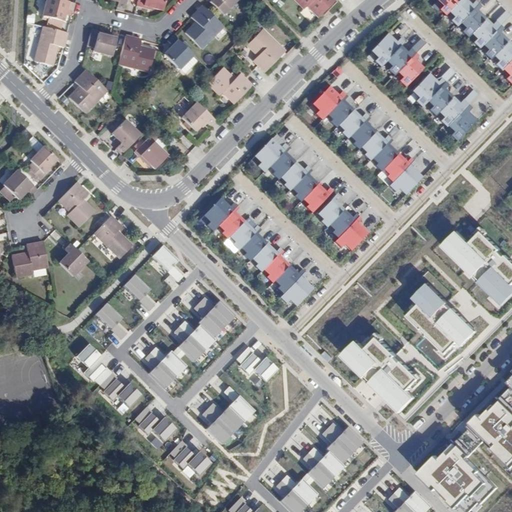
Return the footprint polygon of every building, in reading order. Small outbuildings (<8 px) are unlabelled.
[(68,11),(72,12),(75,4),(60,0),(45,0),(42,16),(49,18),(63,22),(64,17),(66,10),(68,11)] [(120,11),(123,12),(126,0),(109,0),(113,1),(118,2),(117,5),(115,10),(120,11)] [(137,0),(137,4),(153,8),(162,10),(164,0),(137,0)] [(211,0),(209,2),(219,12),(224,7),(227,9),(236,0),(211,0)] [(334,0),(295,0),(304,8),(307,5),(319,17),(334,0)] [(436,0),(436,1),(442,6),(438,10),(445,16),(448,13),(448,12),(459,0),(436,0)] [(471,5),(465,0),(459,0),(448,12),(448,13),(453,18),(450,21),(456,27),(459,24),(459,23),(478,4),(475,1),(471,5)] [(485,19),(478,11),(481,7),(478,4),(459,23),(459,24),(464,29),(461,32),(467,38),(471,35),(470,34),(485,19)] [(201,49),(218,31),(214,26),(218,22),(202,6),(195,13),(191,18),(196,23),(193,27),(192,25),(185,33),(201,49)] [(63,22),(49,18),(47,25),(61,29),(63,22)] [(476,40),(472,43),(478,49),(482,46),(482,45),(501,26),(498,23),(494,27),(485,19),(470,34),(471,35),(476,40)] [(218,31),(223,26),(218,22),(214,26),(218,31)] [(504,29),(501,26),(482,45),(482,46),(487,51),(483,54),(490,60),(493,57),(493,56),(508,41),(500,33),(504,29)] [(57,47),(63,49),(64,45),(67,33),(43,27),(34,62),(52,67),(57,47)] [(105,33),(91,29),(90,32),(112,37),(113,35),(105,33)] [(255,63),(265,73),(285,52),(263,30),(247,46),(255,53),(255,52),(259,55),(253,61),(255,63)] [(112,37),(90,32),(87,46),(94,48),(93,52),(112,56),(116,39),(112,37)] [(388,34),(370,52),(377,58),(374,62),(380,68),(386,62),(385,62),(400,46),(404,42),(400,38),(396,42),(388,34)] [(143,49),(145,42),(141,40),(125,36),(119,58),(126,60),(125,66),(149,72),(155,51),(149,49),(148,50),(143,49)] [(191,57),(193,55),(188,50),(182,44),(173,36),(170,39),(168,41),(171,44),(173,46),(169,49),(164,55),(178,70),(179,69),(191,57)] [(511,44),(508,41),(493,56),(493,57),(498,62),(495,65),(501,71),(502,70),(511,59),(511,44)] [(397,73),(415,53),(412,50),(408,54),(400,46),(385,62),(386,62),(391,67),(387,71),(393,77),(397,73)] [(405,88),(423,69),(415,60),(419,56),(415,53),(397,73),(402,78),(398,82),(405,88)] [(191,57),(179,69),(184,75),(196,62),(191,57)] [(118,64),(125,66),(126,60),(119,58),(118,64)] [(502,70),(508,76),(505,80),(511,86),(511,85),(511,59),(502,70)] [(233,105),(252,86),(242,76),(239,74),(236,78),(234,80),(230,76),(222,69),(207,84),(219,96),(221,93),(233,105)] [(102,87),(86,71),(75,82),(81,88),(77,91),(77,90),(69,98),(85,113),(102,96),(97,91),(102,87)] [(445,82),(442,79),(438,83),(429,74),(411,92),(418,99),(415,102),(421,108),(427,102),(426,102),(445,82)] [(427,102),(432,108),(429,111),(434,117),(438,113),(453,97),(444,89),(448,85),(445,82),(426,102),(427,102)] [(102,96),(107,91),(102,87),(97,91),(102,96)] [(329,87),(311,105),(318,111),(315,114),(321,121),(327,115),(346,95),(342,92),(338,96),(329,87)] [(348,97),(346,95),(327,115),(332,120),(330,122),(336,128),(338,126),(353,110),(344,101),(348,97)] [(443,118),(440,122),(446,128),(447,127),(446,126),(468,105),(464,101),(461,105),(453,97),(438,113),(443,118)] [(211,128),(216,122),(204,111),(198,105),(196,103),(182,119),(195,131),(200,126),(204,122),(207,124),(211,128)] [(198,105),(204,111),(207,109),(201,103),(198,105)] [(472,108),(468,105),(446,126),(447,127),(453,133),(450,136),(456,142),(477,121),(468,112),(472,108)] [(353,110),(338,126),(343,131),(341,133),(347,139),(349,137),(368,117),(366,115),(362,119),(353,110)] [(370,119),(368,117),(349,137),(354,142),(352,144),(358,150),(361,148),(376,132),(366,123),(370,119)] [(116,150),(121,155),(140,135),(125,121),(112,133),(118,140),(122,144),(120,145),(116,150)] [(26,143),(33,137),(25,130),(19,136),(26,143)] [(384,140),(376,132),(361,148),(366,153),(364,155),(370,161),(372,158),(391,139),(387,136),(384,140)] [(153,143),(158,139),(152,134),(144,142),(137,150),(136,151),(152,166),(155,169),(167,156),(160,150),(153,143)] [(137,150),(144,142),(140,138),(133,146),(137,150)] [(165,145),(158,139),(153,143),(160,150),(165,145)] [(271,139),(254,157),(261,163),(257,167),(263,173),(269,167),(288,147),(284,144),(281,148),(271,139)] [(393,141),(391,139),(372,158),(377,163),(375,166),(381,171),(384,169),(398,154),(389,145),(393,141)] [(49,167),(57,160),(48,151),(44,147),(30,161),(33,164),(28,169),(26,171),(31,176),(33,174),(37,178),(38,179),(49,167)] [(290,149),(288,147),(269,167),(274,172),(272,174),(278,180),(280,178),(296,162),(286,153),(290,149)] [(149,169),(152,166),(136,151),(133,154),(149,169)] [(398,154),(384,169),(389,174),(387,176),(393,182),(413,161),(410,158),(407,162),(398,154)] [(416,164),(413,161),(393,182),(389,185),(396,191),(399,188),(406,194),(422,177),(412,168),(416,164)] [(283,185),(290,191),(292,188),(311,169),(307,166),(304,170),(296,162),(280,178),(285,183),(283,185)] [(51,169),(49,167),(38,179),(40,181),(51,169)] [(312,171),(311,169),(292,188),(297,193),(295,196),(301,202),(303,199),(318,184),(309,175),(312,171)] [(32,196),(37,190),(17,171),(2,185),(4,187),(0,191),(0,192),(8,200),(13,195),(15,198),(17,200),(23,194),(27,190),(28,192),(32,196)] [(88,195),(76,183),(57,202),(69,213),(66,216),(79,228),(95,212),(83,200),(88,195)] [(303,199),(308,204),(306,207),(312,213),(333,191),(330,188),(326,192),(318,184),(303,199)] [(328,226),(344,210),(334,201),(339,196),(337,194),(317,214),(323,220),(320,222),(326,228),(328,226)] [(206,226),(212,232),(218,227),(237,207),(233,203),(229,207),(220,198),(203,216),(209,223),(206,226)] [(229,238),(244,222),(235,213),(239,209),(237,207),(218,227),(223,232),(221,234),(227,240),(229,238)] [(331,233),(337,239),(359,217),(355,214),(352,218),(344,210),(328,226),(334,231),(331,233)] [(122,227),(111,216),(93,234),(119,259),(132,246),(117,232),(122,227)] [(343,245),(350,251),(368,234),(357,224),(361,220),(359,217),(337,239),(334,242),(340,248),(343,245)] [(251,228),(244,222),(229,238),(234,243),(232,245),(238,251),(240,249),(256,233),(259,229),(255,225),(251,228)] [(458,231),(443,246),(446,249),(461,234),(458,231)] [(461,234),(446,249),(474,276),(476,275),(481,280),(480,282),(501,302),(511,290),(511,260),(507,255),(505,257),(499,251),(501,249),(482,231),(471,243),(461,234)] [(267,244),(256,233),(240,249),(245,254),(243,256),(249,262),(252,259),(267,244)] [(31,272),(48,269),(43,242),(26,246),(28,254),(11,257),(15,278),(32,275),(31,272)] [(72,276),(87,261),(77,251),(68,243),(62,248),(68,255),(60,263),(72,276)] [(255,267),(261,273),(263,270),(278,255),(282,251),(278,247),(274,251),(267,244),(252,259),(257,265),(255,267)] [(176,282),(182,277),(172,267),(177,261),(162,246),(151,257),(176,282)] [(274,281),(289,266),(278,255),(263,270),(268,275),(266,278),(272,284),(274,281)] [(277,289),(283,295),(304,273),(301,270),(298,274),(289,266),(274,281),(279,286),(277,289)] [(289,301),(296,307),(313,289),(303,279),(307,275),(304,273),(283,295),(280,298),(286,304),(289,301)] [(148,312),(153,306),(143,296),(149,290),(133,275),(122,286),(148,312)] [(415,298),(418,301),(432,286),(429,283),(415,298)] [(449,302),(432,286),(418,301),(421,304),(409,316),(423,329),(424,328),(429,334),(428,335),(449,355),(475,328),(455,308),(453,310),(447,304),(449,302)] [(511,290),(501,302),(504,305),(511,296),(511,290)] [(202,297),(197,302),(223,327),(233,316),(218,301),(212,306),(202,297)] [(197,302),(191,308),(201,318),(196,323),(198,325),(212,338),(223,327),(197,302)] [(120,340),(126,334),(115,325),(121,319),(105,304),(94,315),(120,340)] [(182,321),(177,326),(203,351),(214,340),(212,338),(198,325),(193,330),(182,321)] [(177,326),(171,332),(182,342),(176,347),(183,354),(192,363),(203,351),(177,326)] [(464,346),(478,331),(475,328),(461,343),(464,346)] [(367,349),(361,343),(346,358),(366,377),(368,376),(373,381),(371,383),(398,409),(412,395),(408,391),(421,378),(403,361),(401,363),(396,357),(398,355),(378,337),(367,349)] [(358,340),(344,355),(346,358),(361,343),(358,340)] [(95,361),(100,356),(87,344),(75,357),(87,369),(83,373),(91,382),(93,381),(98,386),(110,373),(105,368),(104,369),(95,361)] [(154,347),(148,353),(174,378),(185,367),(178,360),(171,353),(169,352),(164,357),(154,347)] [(176,347),(171,353),(178,360),(183,354),(176,347)] [(253,352),(248,347),(235,360),(241,365),(239,366),(248,375),(252,370),(264,382),(277,370),(264,358),(260,362),(251,354),(253,352)] [(325,351),(321,355),(328,361),(332,357),(325,351)] [(148,353),(143,358),(153,368),(147,374),(163,389),(174,378),(148,353)] [(116,379),(110,373),(98,386),(103,391),(102,393),(111,401),(115,396),(127,408),(139,396),(127,384),(123,389),(114,380),(116,379)] [(436,455),(426,465),(432,471),(424,479),(436,491),(438,489),(450,501),(453,498),(462,507),(466,511),(471,511),(480,503),(481,505),(498,489),(468,459),(486,441),(510,465),(511,466),(511,377),(508,382),(511,385),(511,386),(500,399),(491,408),(483,416),(474,425),(471,429),(470,428),(455,443),(447,451),(440,458),(436,455)] [(227,386),(221,392),(231,402),(226,407),(242,422),(252,411),(227,386)] [(415,398),(412,395),(398,409),(401,413),(415,398)] [(488,405),(491,408),(500,399),(497,396),(488,405)] [(211,403),(205,408),(231,434),(242,422),(226,407),(221,413),(211,403)] [(150,413),(145,408),(132,420),(138,426),(136,427),(145,436),(149,431),(161,443),(174,430),(162,418),(157,423),(149,414),(150,413)] [(205,408),(199,414),(210,424),(204,430),(220,445),(231,434),(205,408)] [(471,422),(474,425),(483,416),(480,413),(471,422)] [(331,423),(326,428),(352,453),(362,442),(347,427),(341,432),(331,423)] [(326,428),(320,434),(330,444),(325,449),(327,452),(341,464),(352,453),(326,428)] [(443,447),(447,451),(455,443),(452,439),(443,447)] [(185,447),(180,442),(168,454),(173,459),(172,461),(180,469),(185,465),(197,477),(209,464),(197,452),(193,457),(190,454),(184,448),(185,447)] [(312,447),(306,453),(332,478),(343,467),(341,464),(327,452),(322,457),(312,447)] [(306,453),(301,459),(311,468),(306,474),(313,481),(321,489),(332,478),(306,453)] [(418,473),(424,479),(432,471),(426,465),(418,473)] [(306,474),(300,479),(308,486),(313,481),(306,474)] [(285,475),(279,481),(305,506),(316,495),(308,486),(300,479),(295,485),(285,475)] [(279,481),(274,486),(284,496),(279,502),(288,511),(299,511),(305,506),(279,481)] [(397,487),(392,493),(411,511),(423,511),(429,507),(413,492),(408,497),(397,487)] [(411,511),(392,493),(386,499),(397,508),(393,511),(411,511)] [(244,503),(239,498),(227,511),(259,511),(256,509),(252,511),(250,511),(243,505),(244,503)] [(450,501),(449,502),(458,511),(462,507),(453,498),(450,501)]
